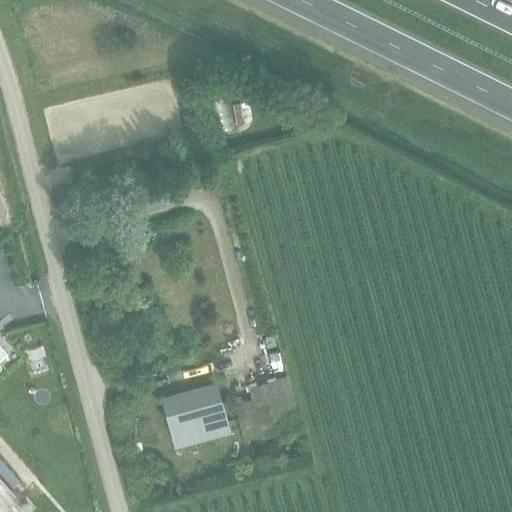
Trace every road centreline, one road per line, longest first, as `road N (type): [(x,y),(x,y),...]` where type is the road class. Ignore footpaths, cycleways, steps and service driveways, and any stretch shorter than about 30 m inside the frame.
road 1 (unclassified): [(120,511),(0,52)]
road 2 (motorway): [(305,0),(511,101)]
